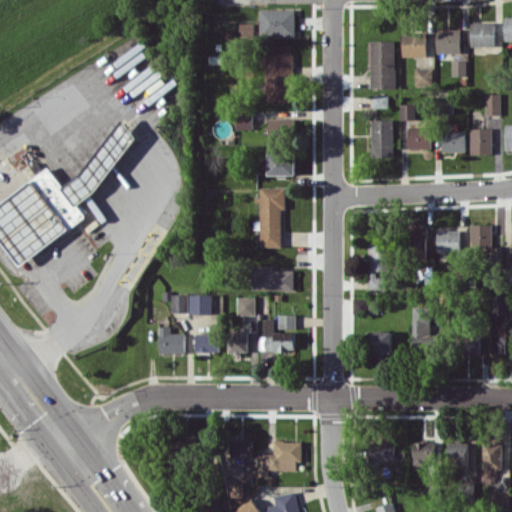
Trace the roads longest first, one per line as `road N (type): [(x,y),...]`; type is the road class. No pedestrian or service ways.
road 1 (residential): [(333,0),(331,393)]
road 2 (residential): [(67,446),(157,395),(331,393)]
road 3 (residential): [(331,393),(511,394)]
road 4 (residential): [(333,195),(511,186)]
